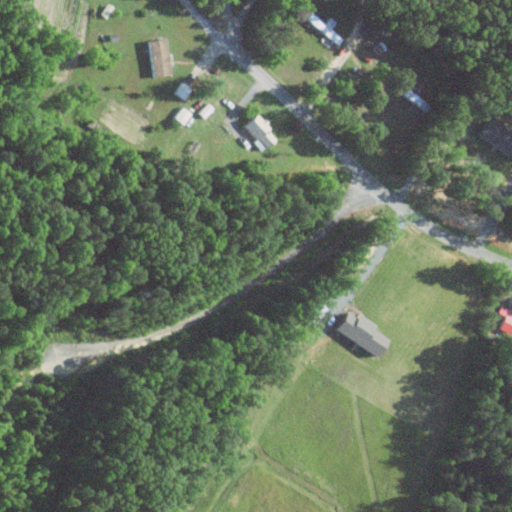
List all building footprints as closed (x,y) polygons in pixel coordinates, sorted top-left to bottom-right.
[(327,29),(333,22),(326,17),(321,23),(306,12),(301,18),(335,44),(340,39),(327,29)] [(145,40),(148,77),(167,76),(164,39),(145,40)] [(182,100),(189,89),(179,83),(172,94),(182,100)] [(171,118),(181,125),(189,114),(179,107),(171,118)] [(261,150),(272,140),(263,130),(266,128),(253,114),(240,126),(261,150)] [(511,145),(511,134),(485,119),(475,137),(506,155),(511,145)] [(511,312),(504,310),(497,330),(507,333),(505,341),(511,343),(511,312)]
